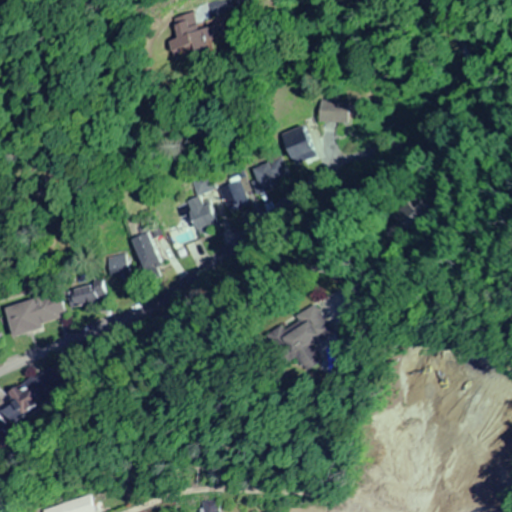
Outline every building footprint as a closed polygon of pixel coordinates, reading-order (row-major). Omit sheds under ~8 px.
[(223,51),(220,43),(235,38),(230,23),(186,36),(187,39),(177,42),(183,63),(223,51)] [(349,102),(321,102),(321,124),(349,124),(349,102)] [(287,142),(296,165),(319,156),(311,134),(287,142)] [(255,162),(255,189),(286,189),(286,162),(255,162)] [(201,198),(220,191),(230,215),(244,210),(238,193),(245,190),(240,177),(216,187),(211,173),(194,179),(201,198)] [(187,206),(202,236),(223,226),(212,204),(203,208),(199,200),(187,206)] [(178,246),(195,238),(189,225),(172,234),(178,246)] [(133,238),(151,275),(169,266),(151,229),(133,238)] [(110,261),(115,278),(132,274),(127,257),(110,261)] [(75,310),(110,299),(105,280),(70,291),(75,310)] [(48,330),(47,324),(59,321),(58,315),(67,313),(62,293),(10,306),(18,338),(48,330)] [(348,337),(333,310),(298,328),(313,356),(348,337)] [(68,392),(54,368),(11,393),(17,405),(7,412),(14,423),(68,392)] [(0,438),(12,426),(0,415),(0,438)] [(97,511),(92,496),(44,511),(97,511)] [(201,511),(220,511),(217,500),(200,504),(201,511)]
